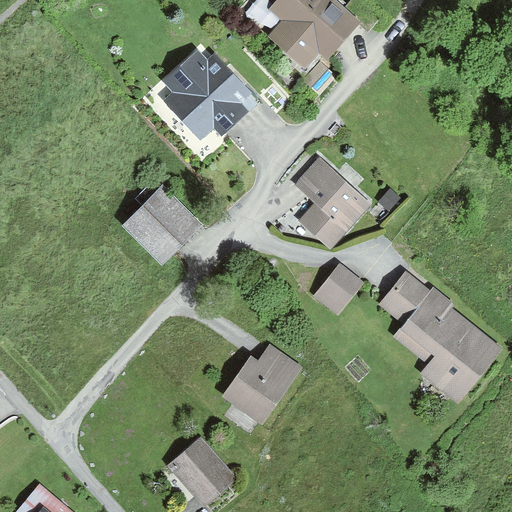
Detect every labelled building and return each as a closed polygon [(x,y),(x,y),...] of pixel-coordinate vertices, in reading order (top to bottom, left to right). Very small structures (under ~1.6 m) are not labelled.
[(330,65),(364,28),(333,0),(279,0),(269,11),(284,25),(269,41),(302,72),(318,54),(330,65)] [(216,58),(213,61),(200,48),(162,85),(174,98),(166,106),(201,142),(212,132),(222,143),(250,116),(243,109),(255,97),(216,58)] [(329,253),(370,208),(319,162),(296,188),(317,207),(299,226),(329,253)] [(125,229),(164,272),(206,235),(167,191),(125,229)] [(314,301),(338,320),(363,286),(340,268),(314,301)] [(457,410),(503,354),(406,275),(379,308),(403,328),(393,340),(427,368),(419,378),(457,410)] [(223,402),(264,430),(302,373),(262,346),(223,402)] [(201,511),(203,511),(239,484),(203,439),(166,467),(201,511)] [(39,487),(16,511),(41,511),(53,500),(39,487)]
